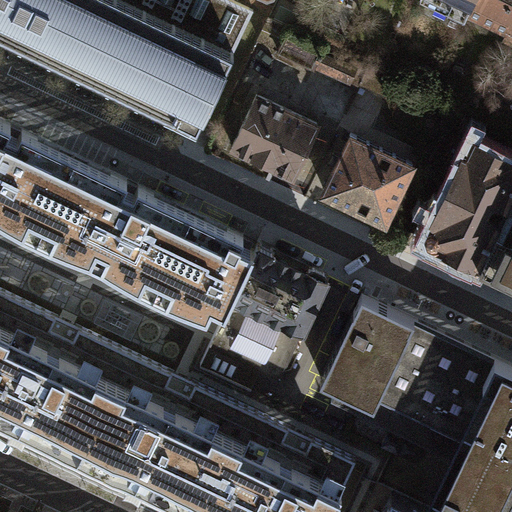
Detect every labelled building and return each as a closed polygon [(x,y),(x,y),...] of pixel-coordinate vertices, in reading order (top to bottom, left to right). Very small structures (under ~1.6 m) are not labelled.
[(0,0),(0,33),(198,129),(204,116),(228,65),(235,50),(254,10),(233,0),(0,0)] [(468,15),(471,10),(476,0),(448,0),(452,2),(450,7),(468,15)] [(511,0),(476,0),(471,10),(509,28),(506,34),(511,37),(511,0)] [(270,16),(260,38),(281,48),(278,54),(291,60),(294,54),(346,78),(343,83),(358,90),(362,81),(381,89),(390,70),(356,55),(351,65),(322,51),(326,41),(270,16)] [(233,148),(294,176),(319,122),(259,94),(233,148)] [(7,132),(11,124),(0,118),(0,216),(11,223),(37,237),(63,248),(91,257),(102,263),(128,279),(154,293),(186,307),(207,314),(212,303),(227,310),(255,250),(248,247),(241,243),(245,236),(139,185),(135,193),(130,190),(124,188),(128,180),(22,129),(18,137),(13,134),(7,132)] [(354,131),(325,190),(388,220),(417,161),(354,131)] [(511,154),(473,136),(424,239),(481,266),(511,199),(511,154)] [(511,199),(481,266),(506,278),(511,280),(511,199)] [(227,310),(202,363),(252,387),(260,370),(279,379),(281,378),(330,275),(325,273),(325,271),(314,266),(312,266),(259,242),(255,250),(227,310)] [(330,511),(357,455),(0,285),(0,415),(11,421),(8,426),(12,427),(16,428),(20,431),(23,433),(25,428),(128,476),(125,482),(129,483),(133,484),(137,486),(139,489),(142,483),(202,511),(330,511)] [(457,433),(495,355),(415,317),(362,292),(322,377),(339,385),(332,399),(447,454),(457,433)] [(457,433),(447,454),(423,504),(440,511),(503,511),(511,496),(511,362),(495,355),(457,433)] [(440,511),(423,504),(392,489),(381,511),(440,511)]
